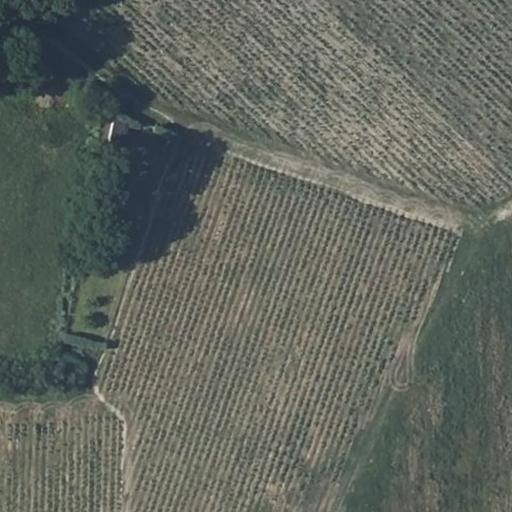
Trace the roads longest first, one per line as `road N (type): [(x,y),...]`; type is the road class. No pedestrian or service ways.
road 1 (track): [(7,7),(151,107),(485,230)]
road 2 (track): [(337,511),(485,230),(511,211)]
